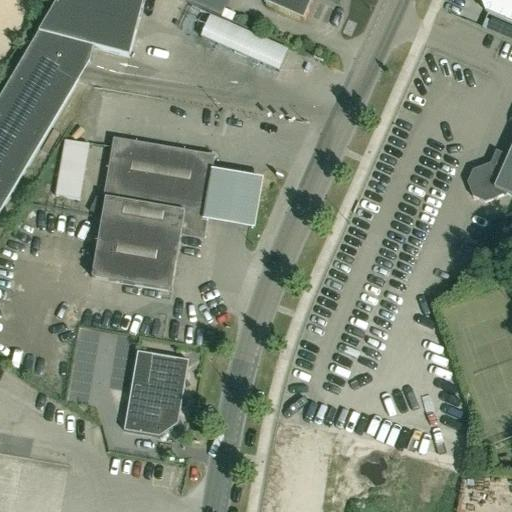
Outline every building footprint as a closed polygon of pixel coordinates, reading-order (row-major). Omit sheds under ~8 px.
[(0,213),(22,177),(89,63),(94,48),(129,58),(144,0),(58,0),(0,99),(0,213)] [(229,0),(183,0),(222,17),(229,0)] [(311,0),(328,0),(338,4),(338,0),(265,0),(264,4),(302,21),(311,0)] [(511,0),(482,0),(488,13),(511,24),(511,0)] [(231,51),(241,30),(210,17),(201,38),(231,51)] [(241,30),(231,51),(245,58),(255,36),(241,30)] [(255,36),(245,58),(279,72),(289,51),(255,36)] [(202,230),(211,177),(214,163),(209,156),(113,140),(103,199),(105,200),(92,279),(172,292),(182,233),(195,235),(202,230)] [(91,147),(66,143),(58,198),(82,202),(91,147)] [(506,194),(511,180),(511,158),(508,157),(497,152),(491,165),(474,171),(468,184),(474,197),(485,202),(506,194)] [(253,228),(262,176),(209,167),(200,219),(253,228)] [(160,438),(178,425),(189,362),(138,353),(124,432),(160,438)] [(454,425),(444,426),(448,448),(458,446),(454,425)]
